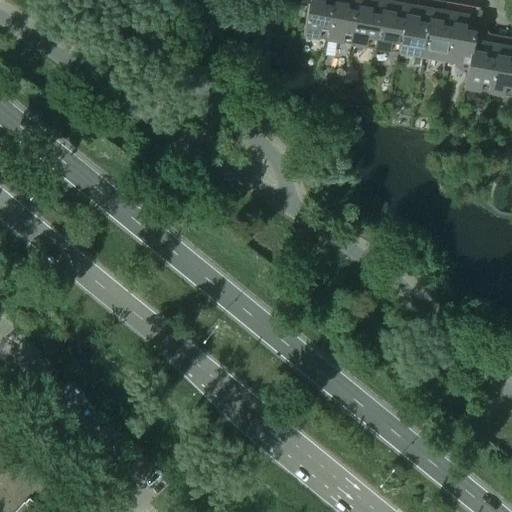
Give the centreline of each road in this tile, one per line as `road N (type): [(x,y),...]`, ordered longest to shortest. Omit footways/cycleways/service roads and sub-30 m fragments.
road 1 (primary): [(491,511),(0,110)]
road 2 (primary): [(0,204),(375,511)]
